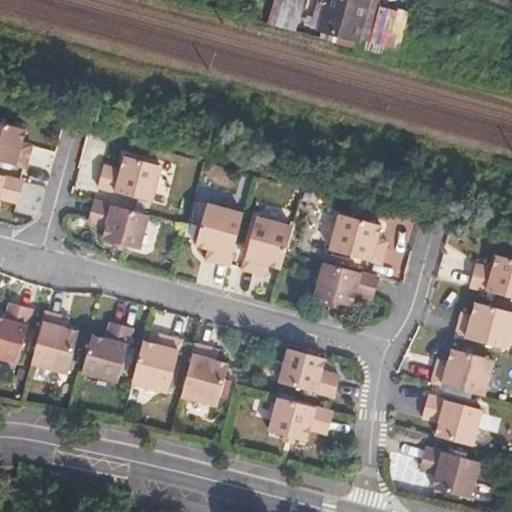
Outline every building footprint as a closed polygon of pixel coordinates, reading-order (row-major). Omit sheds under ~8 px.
[(270,0),(265,23),(294,31),(302,0),(270,0)] [(304,0),(297,23),(319,30),(328,0),(304,0)] [(328,0),(319,30),(340,36),(349,0),(328,0)] [(0,159),(24,167),(28,149),(19,146),(25,129),(0,121),(0,159)] [(158,164),(121,155),(116,174),(100,169),(96,186),(149,200),(158,164)] [(0,193),(16,198),(21,180),(0,173),(0,193)] [(136,247),(145,213),(91,199),(87,219),(101,223),(98,237),(136,247)] [(211,260),(230,265),(243,213),(206,204),(195,242),(214,249),(211,260)] [(261,263),(282,268),(287,252),(294,226),(256,216),(242,269),(259,273),(261,263)] [(375,246),(379,228),(339,217),(329,252),(380,266),(386,249),(375,246)] [(507,297),(511,279),(511,258),(495,254),(489,273),(473,269),(468,286),(507,297)] [(372,300),(377,277),(325,263),(315,297),(351,307),(355,295),(372,300)] [(0,314),(0,354),(17,359),(34,306),(17,301),(13,319),(0,314)] [(494,346),(504,310),(475,301),(470,322),(458,320),(454,335),(494,346)] [(46,308),(31,363),(66,373),(78,330),(57,324),(60,312),(46,308)] [(494,346),(507,349),(511,328),(511,311),(504,310),(494,346)] [(93,335),(83,370),(119,380),(133,326),(118,322),(113,340),(93,335)] [(144,340),(132,383),(168,392),(181,339),(165,335),(161,345),(144,340)] [(196,343),(181,396),(217,406),(229,364),(209,358),(212,348),(196,343)] [(480,395),(490,358),(451,347),(447,369),(435,367),(431,382),(480,395)] [(321,369),(324,359),(289,349),(280,382),(331,396),(336,374),(321,369)] [(480,395),(483,396),(492,358),(490,358),(480,395)] [(467,444),(476,409),(427,395),(422,412),(438,417),(433,436),(467,444)] [(325,437),(331,413),(277,398),(268,434),(305,444),(307,432),(325,437)] [(467,444),(469,445),(479,409),(476,409),(467,444)] [(431,490),(452,496),(463,458),(423,448),(419,466),(436,471),(431,490)] [(463,458),(452,496),(467,500),(477,461),(463,458)]
